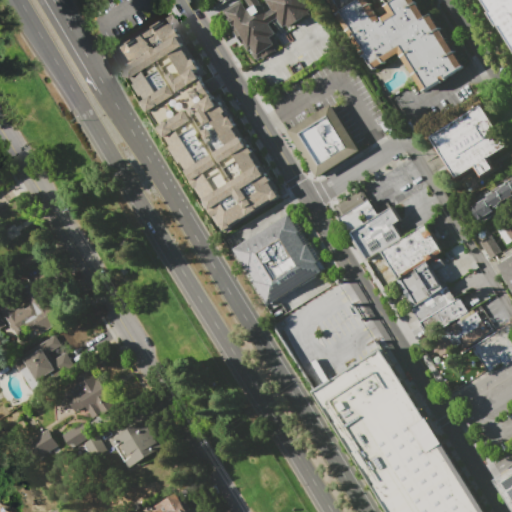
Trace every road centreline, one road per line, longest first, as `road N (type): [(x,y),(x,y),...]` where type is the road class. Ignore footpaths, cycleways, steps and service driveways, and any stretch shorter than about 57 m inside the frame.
road 1 (trunk): [(25,9),(333,511)]
road 2 (trunk): [(367,511),(108,91)]
road 3 (residential): [(0,128),(239,511)]
road 4 (residential): [(288,165),(503,511)]
road 5 (residential): [(184,0),(261,125)]
